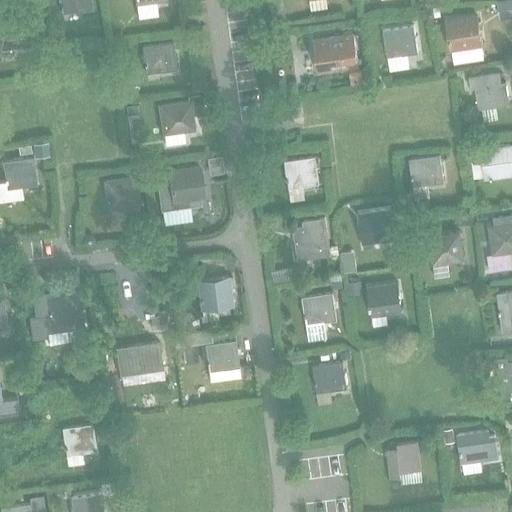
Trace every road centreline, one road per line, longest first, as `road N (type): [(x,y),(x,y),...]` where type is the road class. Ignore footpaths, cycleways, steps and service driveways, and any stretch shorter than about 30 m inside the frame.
road 1 (residential): [(278,458),(245,235)]
road 2 (residential): [(425,118),(317,110),(229,122)]
road 3 (residential): [(68,258),(245,235)]
road 4 (residential): [(450,323),(377,426),(348,448)]
road 5 (residential): [(50,101),(68,258)]
road 6 (residential): [(229,122),(212,0)]
